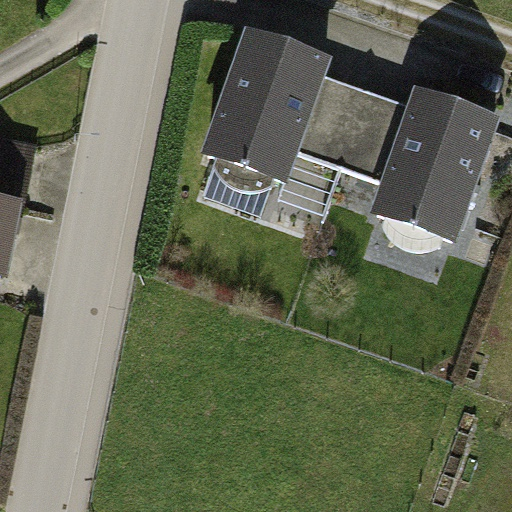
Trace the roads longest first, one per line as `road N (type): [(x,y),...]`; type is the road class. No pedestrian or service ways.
road 1 (tertiary): [(46,511),(137,0)]
road 2 (track): [(375,0),(511,47)]
road 3 (track): [(130,32),(80,28),(0,73)]
